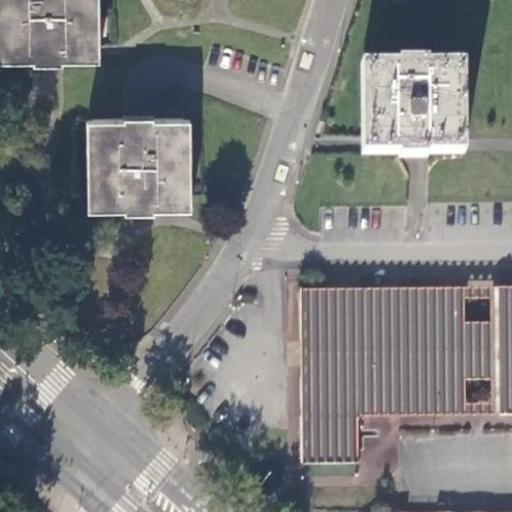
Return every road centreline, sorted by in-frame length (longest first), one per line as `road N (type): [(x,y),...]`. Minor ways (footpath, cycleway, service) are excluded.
road 1 (residential): [(335,0),(269,218),(94,456)]
road 2 (unknown): [(248,246),(291,262),(511,261)]
road 3 (secondary): [(0,369),(94,456)]
